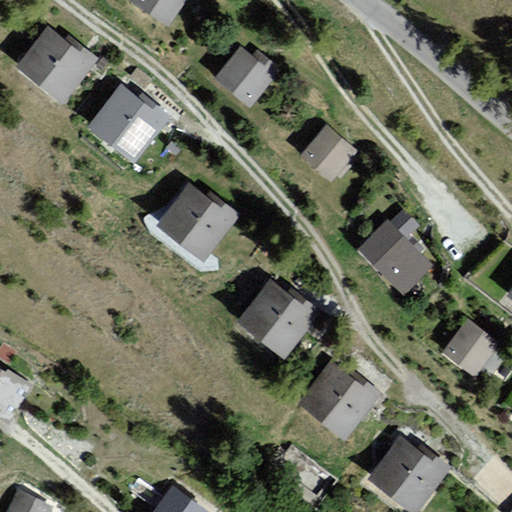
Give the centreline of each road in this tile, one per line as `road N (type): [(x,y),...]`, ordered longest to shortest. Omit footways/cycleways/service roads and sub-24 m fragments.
road 1 (track): [(65,0),(149,61),(298,216),(361,326),(482,454)]
road 2 (track): [(279,0),(471,242)]
road 3 (unclassified): [(360,0),(511,124)]
